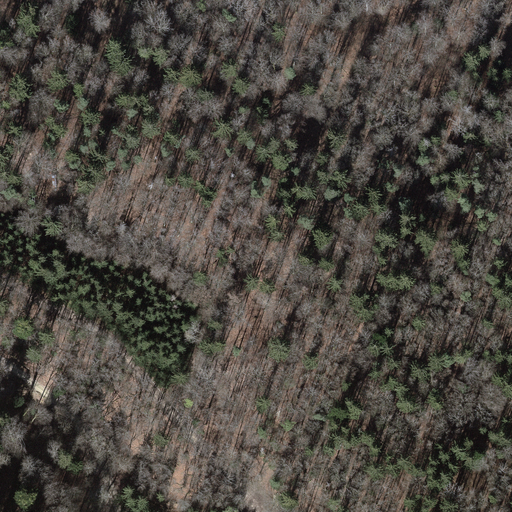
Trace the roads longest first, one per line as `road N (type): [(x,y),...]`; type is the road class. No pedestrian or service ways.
road 1 (track): [(0,283),(79,322),(258,511)]
road 2 (track): [(378,217),(294,438),(275,478),(251,503)]
road 3 (track): [(0,358),(94,445),(119,511)]
road 4 (track): [(102,479),(244,511)]
